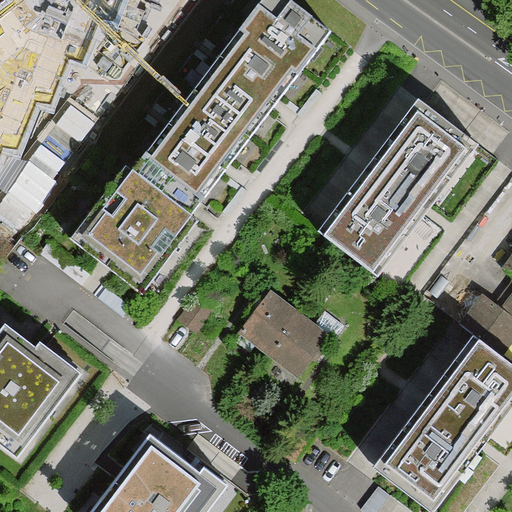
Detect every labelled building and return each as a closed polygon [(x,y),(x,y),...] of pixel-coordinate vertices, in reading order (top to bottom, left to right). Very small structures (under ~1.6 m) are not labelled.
[(52,90),(70,46),(29,0),(22,0),(0,18),(0,23),(4,33),(0,35),(0,144),(5,134),(19,136),(39,88),(52,90)] [(29,0),(70,46),(84,48),(101,6),(115,8),(118,0),(29,0)] [(288,0),(261,0),(128,168),(188,216),(332,35),(288,0)] [(481,149),(422,103),(320,233),(379,279),(481,149)] [(137,302),(198,223),(188,216),(128,168),(65,246),(137,302)] [(511,280),(470,336),(511,367),(511,280)] [(271,295),(241,332),(272,353),(299,317),(271,295)] [(215,307),(200,296),(181,321),(196,332),(215,307)] [(326,313),(315,328),(329,339),(333,342),(345,327),(326,313)] [(315,328),(299,317),(272,353),(301,375),(329,339),(315,328)] [(35,350),(5,327),(0,333),(0,448),(17,461),(82,376),(39,344),(35,350)] [(402,429),(373,469),(431,511),(436,511),(483,448),(511,409),(511,367),(470,336),(402,429)] [(330,415),(317,405),(297,433),(312,442),(330,415)] [(149,441),(92,511),(222,511),(235,496),(202,471),(196,478),(149,441)]
